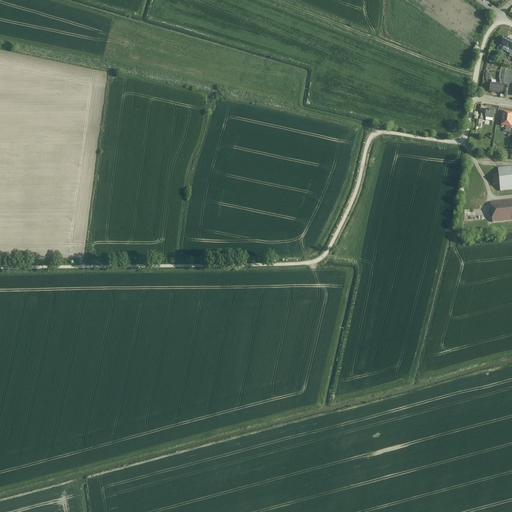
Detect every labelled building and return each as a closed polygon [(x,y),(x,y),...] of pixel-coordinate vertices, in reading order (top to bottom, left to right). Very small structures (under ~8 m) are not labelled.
[(511,53),(511,51),(511,40),(503,37),(498,46),(511,53)] [(511,71),(501,70),(500,80),(511,81),(511,71)] [(502,95),(503,86),(489,83),(487,93),(502,95)] [(493,118),(494,111),(484,109),(483,116),(478,115),(476,125),(482,126),(483,117),(493,118)] [(510,127),(511,113),(502,112),(500,126),(510,127)] [(511,191),(511,167),(496,169),(498,193),(511,191)] [(478,183),(478,181),(469,178),(466,193),(479,196),(482,184),(478,183)] [(511,200),(489,203),(492,224),(511,221),(511,200)]
